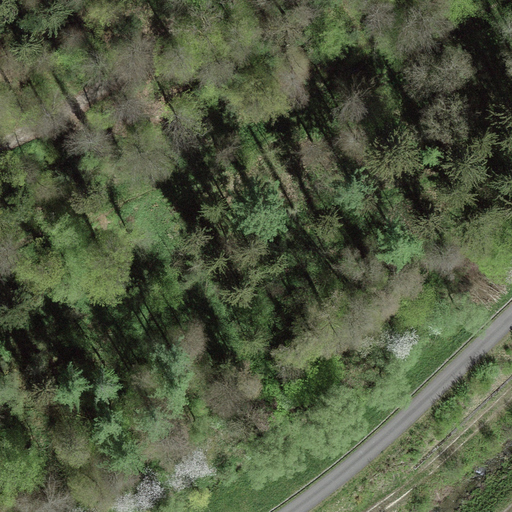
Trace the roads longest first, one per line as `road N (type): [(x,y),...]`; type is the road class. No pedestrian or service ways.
road 1 (residential): [(511,305),(271,511)]
road 2 (track): [(206,0),(130,67),(0,141)]
road 3 (track): [(511,392),(373,511)]
